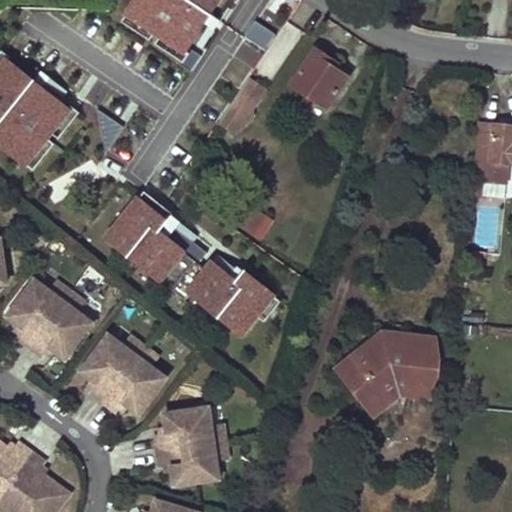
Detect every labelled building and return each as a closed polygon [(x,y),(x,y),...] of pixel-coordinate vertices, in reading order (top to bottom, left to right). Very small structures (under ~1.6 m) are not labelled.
[(137,0),(129,14),(157,32),(162,36),(187,51),(206,22),(210,15),(220,0),(137,0)] [(157,32),(129,14),(123,22),(152,41),(157,32)] [(221,22),(210,15),(206,22),(217,29),(221,22)] [(267,50),(278,34),(257,20),(246,36),(267,50)] [(288,22),(262,70),(275,77),(302,30),(288,22)] [(187,51),(162,36),(157,44),(184,62),(190,52),(187,51)] [(203,55),(192,48),(190,52),(184,62),(182,65),(193,72),(203,55)] [(327,108),(348,77),(335,68),(337,63),(316,49),(292,85),(327,108)] [(0,67),(6,60),(7,61),(10,57),(1,50),(0,51),(0,67)] [(0,143),(25,164),(46,137),(50,132),(68,110),(67,109),(40,87),(34,82),(7,61),(6,60),(0,67),(0,143)] [(34,82),(40,87),(48,77),(42,72),(34,82)] [(266,88),(249,77),(218,123),(235,134),(266,88)] [(67,109),(68,110),(50,132),(58,139),(79,112),(71,105),(67,109)] [(99,107),(104,152),(124,127),(99,107)] [(511,163),(511,125),(500,125),(479,123),(475,180),(507,183),(509,163),(511,163)] [(46,137),(25,164),(33,170),(54,143),(46,137)] [(160,232),(170,240),(176,231),(180,234),(182,231),(176,226),(180,221),(172,215),(174,214),(144,190),(138,198),(168,222),(160,232)] [(260,317),(276,297),(249,275),(241,285),(238,282),(216,265),(210,272),(170,240),(160,232),(168,222),(138,198),(107,237),(188,302),(194,295),(245,335),(260,317)] [(272,222),(262,216),(251,233),(261,239),(272,222)] [(246,272),(238,282),(241,285),(249,275),(246,272)] [(54,352),(64,360),(91,324),(77,313),(80,309),(65,298),(50,286),(47,290),(33,280),(6,316),(16,324),(22,328),(18,334),(15,337),(41,357),(44,353),(48,348),(54,352)] [(54,281),(50,286),(65,298),(69,292),(54,281)] [(85,303),(69,292),(65,298),(80,309),(85,303)] [(284,303),(276,297),(260,317),(267,323),(284,303)] [(22,328),(16,324),(12,329),(18,334),(22,328)] [(107,335),(80,371),(91,379),(97,384),(92,389),(89,393),(116,413),(119,409),(123,403),(129,407),(139,415),(166,379),(152,369),(155,365),(140,353),(125,342),(121,346),(107,335)] [(140,353),(144,348),(129,336),(125,342),(140,353)] [(367,410),(399,385),(434,389),(434,382),(441,376),(442,359),(438,352),(438,338),(395,336),(394,342),(380,342),(367,352),(364,348),(351,358),(358,366),(346,375),(354,387),(351,390),(367,410)] [(379,336),(364,348),(367,352),(380,342),(394,342),(395,336),(379,336)] [(48,348),(44,353),(50,357),(54,352),(48,348)] [(140,353),(155,365),(159,359),(144,348),(140,353)] [(335,370),(351,390),(354,387),(346,375),(358,366),(351,358),(335,370)] [(87,385),(92,389),(97,384),(91,379),(87,385)] [(367,410),(373,417),(401,394),(433,398),(434,389),(399,385),(367,410)] [(123,403),(119,409),(124,413),(129,407),(123,403)] [(209,406),(164,413),(166,426),(167,433),(160,434),(155,435),(160,467),(165,467),(172,465),(173,472),(175,485),(220,478),(217,461),(222,460),(219,442),(216,423),(211,424),(209,406)] [(219,442),(226,441),(223,422),(216,423),(219,442)] [(219,442),(222,460),(228,459),(226,441),(219,442)] [(55,511),(69,494),(45,475),(39,471),(43,466),(46,462),(20,442),(17,446),(12,452),(7,447),(0,442),(0,504),(10,511),(55,511)] [(12,452),(17,446),(11,442),(7,447),(12,452)] [(172,465),(165,467),(166,473),(173,472),(172,465)] [(49,470),(43,466),(39,471),(45,475),(49,470)] [(193,511),(158,500),(153,511),(193,511)]
